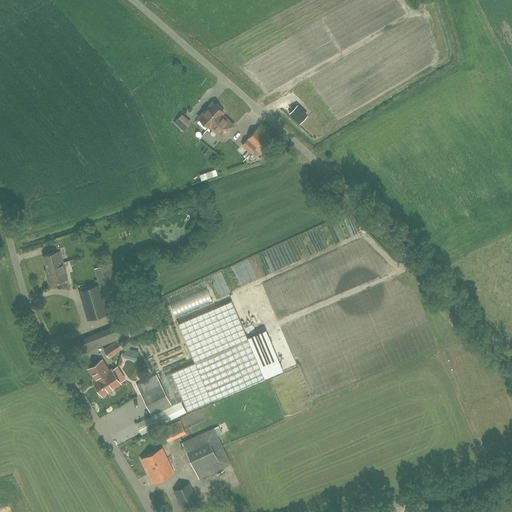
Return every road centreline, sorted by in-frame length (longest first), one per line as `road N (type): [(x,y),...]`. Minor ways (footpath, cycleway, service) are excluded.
road 1 (unclassified): [(511,360),(352,194),(181,43)]
road 2 (unclassified): [(150,511),(39,329),(0,206)]
road 3 (tertiary): [(511,467),(381,511)]
